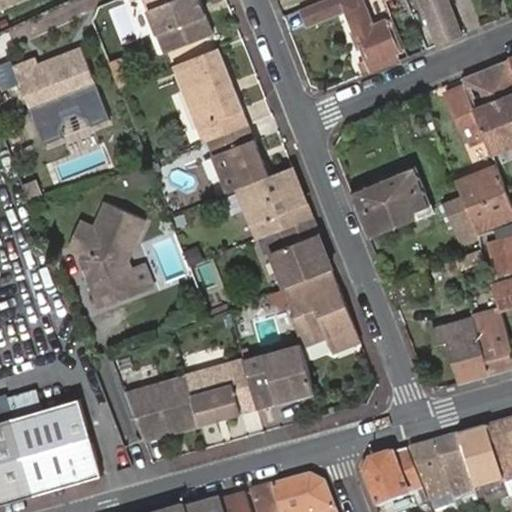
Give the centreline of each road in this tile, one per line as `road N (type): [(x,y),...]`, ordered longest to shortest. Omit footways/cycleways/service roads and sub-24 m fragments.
road 1 (residential): [(302,119),(416,420)]
road 2 (tertiary): [(334,444),(80,511)]
road 3 (residential): [(302,119),(511,33)]
road 4 (residential): [(255,0),(302,119)]
